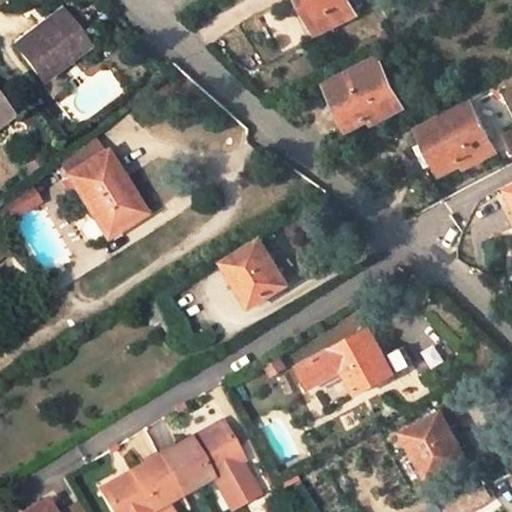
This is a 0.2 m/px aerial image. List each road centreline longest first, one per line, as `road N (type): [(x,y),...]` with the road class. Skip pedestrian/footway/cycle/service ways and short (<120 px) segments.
road 1 (residential): [(141,0),(311,155),(460,275),(511,330)]
road 2 (unknown): [(70,456),(329,299),(399,226)]
